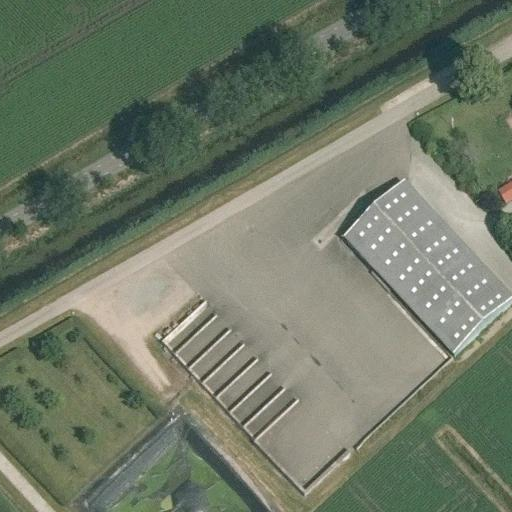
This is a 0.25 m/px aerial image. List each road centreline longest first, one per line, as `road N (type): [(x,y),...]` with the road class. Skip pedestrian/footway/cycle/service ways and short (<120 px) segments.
road 1 (unclassified): [(0,341),(511,46)]
road 2 (tertiary): [(0,228),(395,0)]
